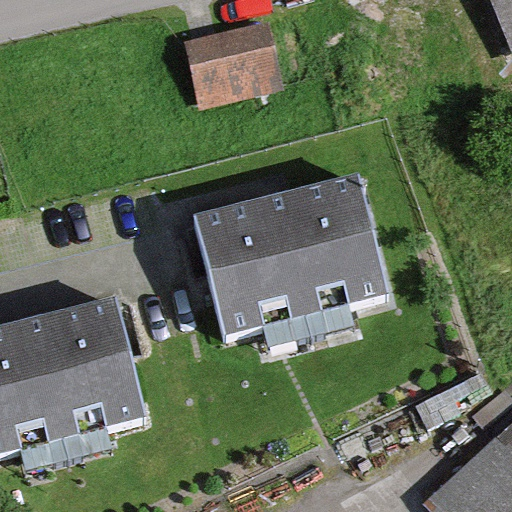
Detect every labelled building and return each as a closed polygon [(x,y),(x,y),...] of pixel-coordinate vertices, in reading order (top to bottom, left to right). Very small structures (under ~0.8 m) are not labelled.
[(511,0),(497,0),(511,33),(511,0)] [(273,18),(186,39),(204,109),(291,88),(273,18)] [(198,224),(229,348),(403,303),(371,180),(198,224)] [(133,298),(0,333),(0,466),(166,421),(133,298)] [(511,511),(511,421),(421,502),(430,511),(511,511)]
